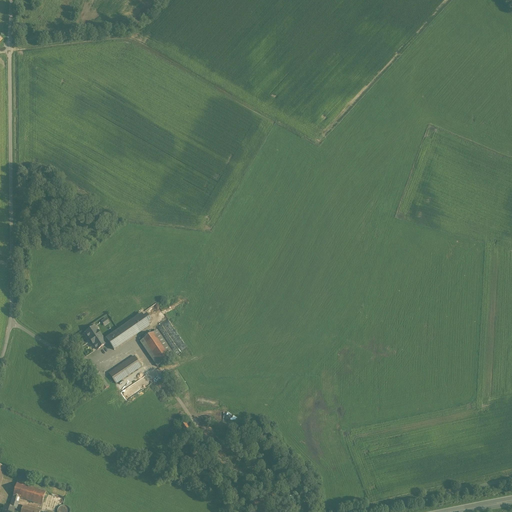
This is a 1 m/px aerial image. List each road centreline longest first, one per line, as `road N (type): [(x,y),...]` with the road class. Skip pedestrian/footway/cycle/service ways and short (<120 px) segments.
road 1 (unclassified): [(12,0),(12,297),(0,364)]
road 2 (track): [(10,49),(131,41),(318,144)]
road 3 (unclassified): [(284,511),(161,370)]
road 4 (unclassified): [(511,479),(365,511)]
